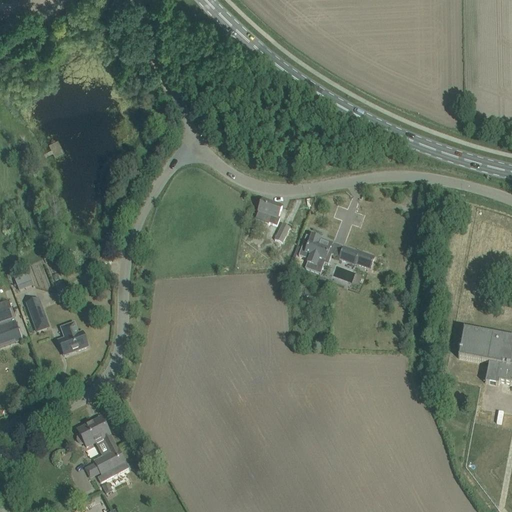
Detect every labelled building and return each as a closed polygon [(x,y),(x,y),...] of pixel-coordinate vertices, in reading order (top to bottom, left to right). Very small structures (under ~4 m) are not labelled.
[(278,218),(279,217),(282,208),(263,201),(255,221),(253,225),(260,228),(262,224),(269,226),(269,224),(276,227),(279,219),(278,218)] [(275,242),(282,245),(290,229),(282,225),(275,242)] [(306,237),(299,256),(308,260),(305,269),(320,275),(324,264),(328,265),(331,257),(327,256),(329,249),(331,244),(320,240),(319,239),(319,237),(314,235),(313,237),(311,237),(311,238),(306,237)] [(359,253),(359,254),(344,249),(339,260),(355,266),(356,265),(370,270),(375,258),(359,253)] [(20,291),(35,286),(31,273),(16,278),(20,291)] [(35,326),(47,322),(39,300),(27,305),(35,326)] [(0,348),(21,340),(14,322),(7,325),(6,322),(13,320),(7,302),(0,304),(0,348)] [(77,352),(88,348),(83,333),(78,335),(74,324),(61,329),(65,340),(58,342),(64,357),(64,355),(76,351),(77,352)] [(511,340),(464,331),(463,332),(464,332),(459,359),(458,359),(489,365),(485,384),(499,387),(499,383),(511,385),(511,340)] [(77,439),(77,440),(77,441),(78,442),(78,443),(79,444),(80,445),(81,445),(82,445),(83,445),(84,445),(85,445),(87,449),(95,444),(94,442),(102,438),(110,454),(94,462),(95,464),(101,474),(102,477),(98,479),(101,485),(128,470),(125,464),(117,450),(109,436),(110,436),(101,419),(99,420),(99,421),(100,420),(101,421),(94,425),(93,423),(78,431),(80,435),(79,436),(78,436),(78,437),(77,438),(77,439)] [(108,484),(102,487),(106,495),(112,492),(108,484)]
